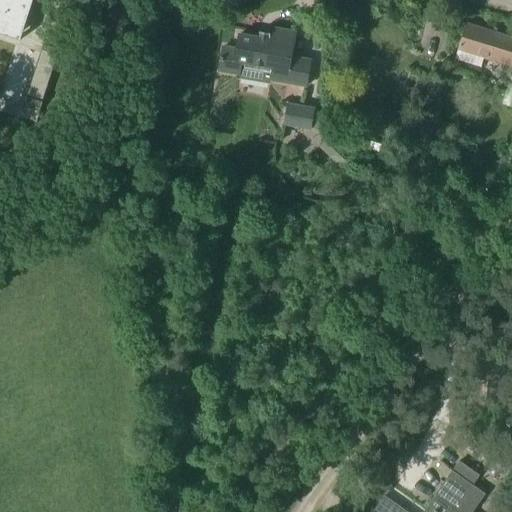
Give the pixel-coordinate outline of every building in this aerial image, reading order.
[(32,0),(0,0),(0,29),(1,25),(23,31),(32,0)] [(91,21),(102,20),(101,6),(91,7),(91,21)] [(51,22),(40,53),(56,59),(67,28),(51,22)] [(458,49),(455,59),(481,68),(484,58),(502,64),(497,79),(491,77),(481,108),(488,110),(483,124),(476,122),(471,138),(498,147),(502,132),(508,134),(511,121),(511,83),(511,38),(466,24),(458,49)] [(269,40),(258,38),(239,35),(236,49),(222,47),(219,67),(240,70),(239,78),(269,84),(270,79),(308,85),(313,58),(292,54),(296,33),(271,28),(269,40)] [(39,111),(50,77),(34,71),(23,106),(39,111)] [(286,102),(283,126),(311,130),(315,107),(286,102)] [(469,511),(483,492),(472,484),(479,474),(459,460),(423,511),(407,511),(385,496),(392,486),(391,485),(371,511),(469,511)]
